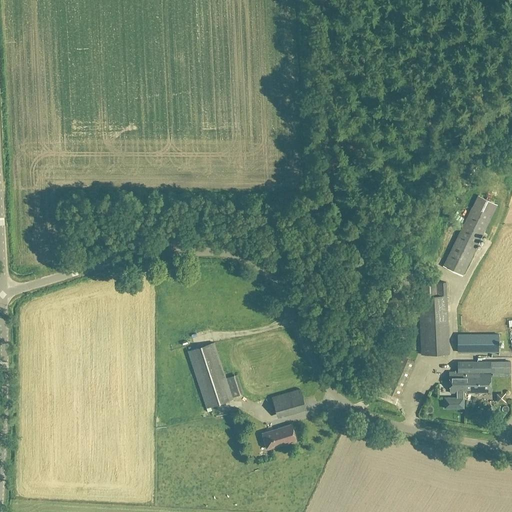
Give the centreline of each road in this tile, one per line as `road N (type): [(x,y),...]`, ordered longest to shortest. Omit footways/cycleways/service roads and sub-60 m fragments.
road 1 (unclassified): [(511,447),(396,427),(336,398),(273,282),(233,252),(125,258),(2,296)]
road 2 (unclassified): [(0,436),(2,296)]
